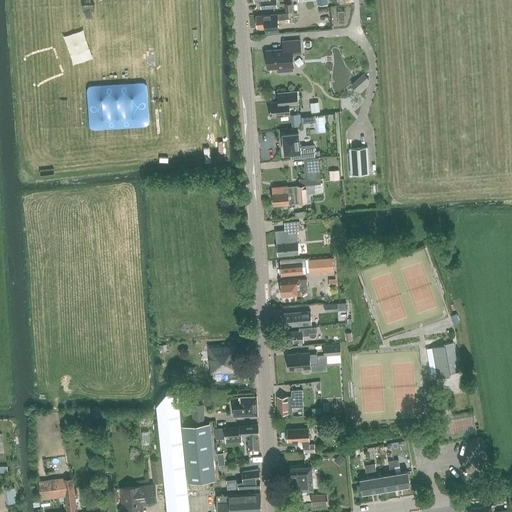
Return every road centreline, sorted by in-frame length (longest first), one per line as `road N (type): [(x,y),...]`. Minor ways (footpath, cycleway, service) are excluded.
road 1 (tertiary): [(272,511),(239,0)]
road 2 (unclassified): [(381,511),(511,491)]
